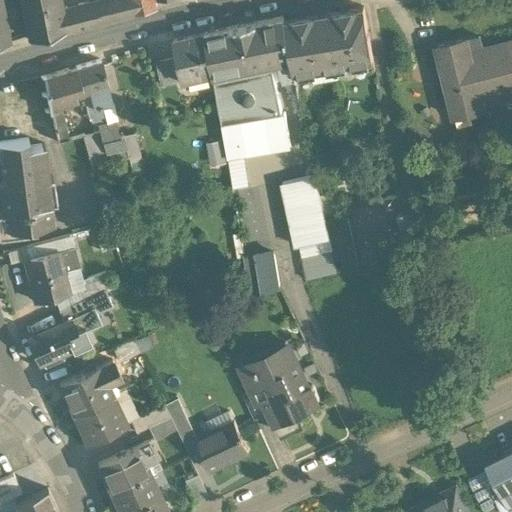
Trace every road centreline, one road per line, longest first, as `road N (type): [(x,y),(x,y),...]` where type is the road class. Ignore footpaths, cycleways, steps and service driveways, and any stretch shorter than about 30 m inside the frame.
road 1 (residential): [(249,511),(511,387)]
road 2 (residential): [(0,65),(251,0)]
